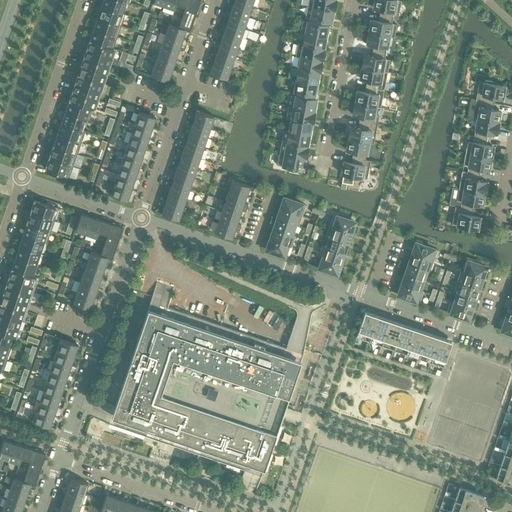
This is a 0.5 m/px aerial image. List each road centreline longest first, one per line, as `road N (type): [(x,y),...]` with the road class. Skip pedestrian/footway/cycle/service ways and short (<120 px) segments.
road 1 (residential): [(59,459),(140,219)]
road 2 (residential): [(140,219),(213,0)]
road 3 (residential): [(21,179),(85,0)]
road 4 (residential): [(216,511),(59,459)]
road 5 (residential): [(354,0),(326,155)]
road 6 (residential): [(370,298),(251,257)]
road 7 (residential): [(140,219),(21,179)]
road 8 (residential): [(485,337),(370,298)]
